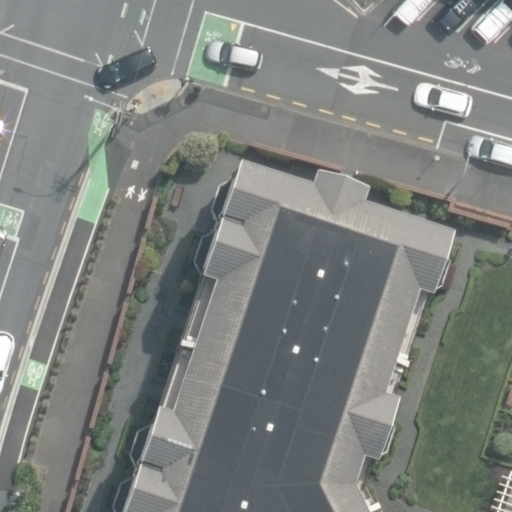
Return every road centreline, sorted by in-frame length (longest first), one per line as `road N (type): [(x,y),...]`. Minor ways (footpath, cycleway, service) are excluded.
road 1 (tertiary): [(511,86),(210,0)]
road 2 (secondary): [(69,0),(0,242)]
